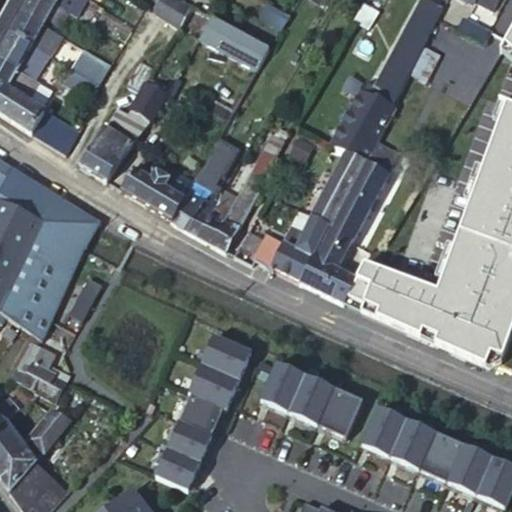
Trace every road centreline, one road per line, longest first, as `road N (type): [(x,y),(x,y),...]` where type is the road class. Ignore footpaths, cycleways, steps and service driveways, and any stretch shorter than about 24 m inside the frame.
road 1 (residential): [(511,394),(239,282),(0,141)]
road 2 (residential): [(360,511),(265,471),(244,472),(255,511)]
road 3 (unknown): [(62,177),(140,40)]
